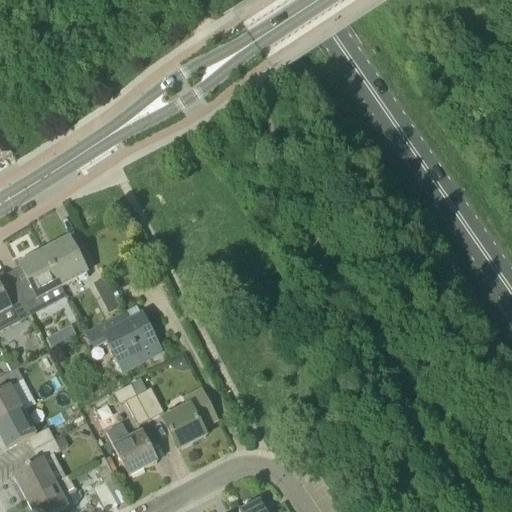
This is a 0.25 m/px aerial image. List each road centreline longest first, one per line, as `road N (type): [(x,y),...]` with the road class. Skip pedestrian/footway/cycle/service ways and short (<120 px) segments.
road 1 (secondary): [(511,294),(309,0)]
road 2 (tertiary): [(0,205),(152,107)]
road 3 (tertiary): [(207,71),(319,0)]
